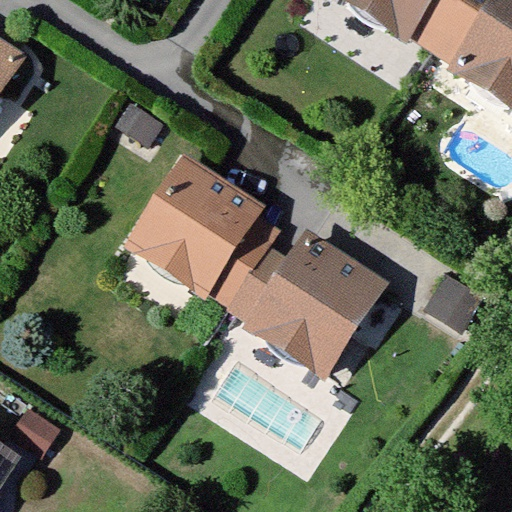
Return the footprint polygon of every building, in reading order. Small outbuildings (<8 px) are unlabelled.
[(434,0),(339,0),(406,44),(434,0)] [(511,0),(497,0),(452,70),(511,109),(511,0)] [(0,92),(23,57),(0,42),(0,92)] [(265,208),(188,157),(125,254),(202,304),(265,208)] [(384,288),(307,237),(244,334),(321,384),(384,288)] [(0,493),(24,457),(0,441),(0,493)]
